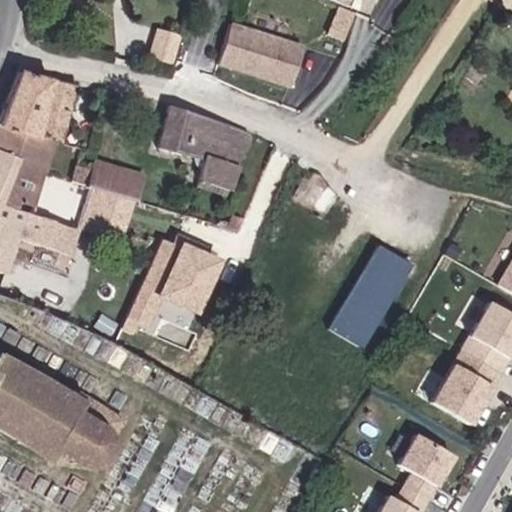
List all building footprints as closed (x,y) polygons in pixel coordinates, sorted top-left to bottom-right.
[(229,25),(216,65),(254,77),(255,73),(262,75),(260,79),(288,88),(301,48),(229,25)] [(177,39),(158,32),(149,56),(169,63),(177,39)] [(75,90),(13,69),(0,106),(0,273),(3,274),(15,239),(67,257),(89,189),(36,170),(47,139),(57,142),(75,90)] [(248,133),(196,114),(168,106),(156,149),(202,160),(197,180),(229,191),(248,133)] [(142,175),(97,162),(89,189),(134,202),(142,175)] [(243,219),(230,216),(226,229),(237,233),(243,219)] [(204,245),(161,230),(126,324),(152,334),(165,301),(200,314),(220,261),(201,253),(204,245)] [(406,264),(377,246),(327,329),(357,346),(406,264)] [(511,256),(495,285),(511,294),(511,256)] [(511,348),(511,317),(486,302),(458,350),(498,373),(511,348)] [(468,424),(498,373),(458,351),(429,403),(468,424)] [(104,453),(105,446),(106,446),(106,442),(105,442),(105,441),(109,441),(121,421),(71,392),(66,401),(46,389),(46,388),(41,385),(41,386),(20,373),(20,372),(15,369),(15,370),(0,361),(0,431),(14,440),(14,441),(16,443),(17,442),(46,459),(51,450),(71,461),(70,463),(73,465),(74,463),(79,465),(82,465),(87,465),(91,465),(93,464),(94,465),(96,464),(96,462),(99,461),(101,458),(104,453)] [(375,511),(417,511),(450,457),(412,435),(394,466),(408,474),(393,501),(385,497),(375,511)]
